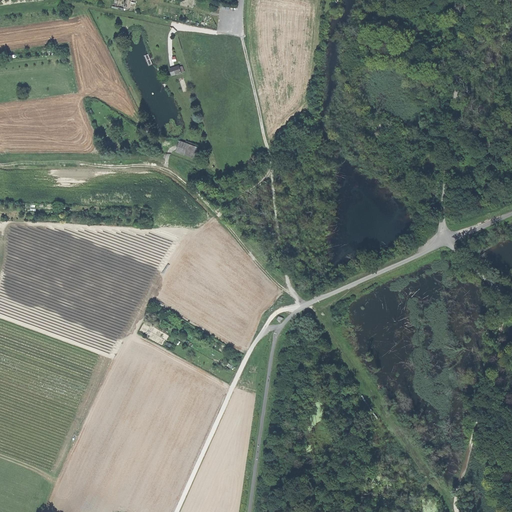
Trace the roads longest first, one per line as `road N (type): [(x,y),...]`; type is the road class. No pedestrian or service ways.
road 1 (track): [(0,164),(163,167),(304,305)]
road 2 (track): [(446,240),(506,298),(457,511)]
road 3 (track): [(237,24),(292,293)]
road 4 (track): [(454,507),(310,302)]
road 5 (track): [(468,0),(446,240)]
road 6 (track): [(280,328),(255,338),(176,511)]
road 7 (track): [(280,328),(304,305),(446,240)]
road 8 (track): [(249,511),(280,328)]
